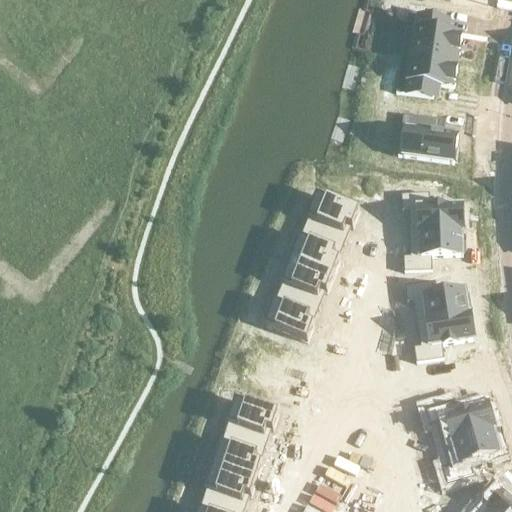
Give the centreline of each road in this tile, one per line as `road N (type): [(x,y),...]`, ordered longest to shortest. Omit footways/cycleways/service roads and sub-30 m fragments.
road 1 (residential): [(511,102),(502,211),(511,318)]
road 2 (residential): [(365,399),(511,363)]
road 3 (residential): [(334,384),(377,251)]
road 4 (residential): [(334,384),(285,511)]
